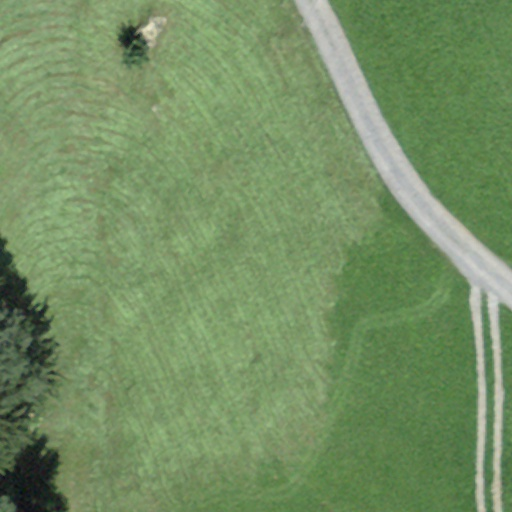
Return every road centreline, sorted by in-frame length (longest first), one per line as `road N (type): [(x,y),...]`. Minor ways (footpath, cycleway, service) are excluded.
road 1 (unclassified): [(309,0),(413,198),(511,291)]
road 2 (track): [(494,277),(484,296),(489,511)]
